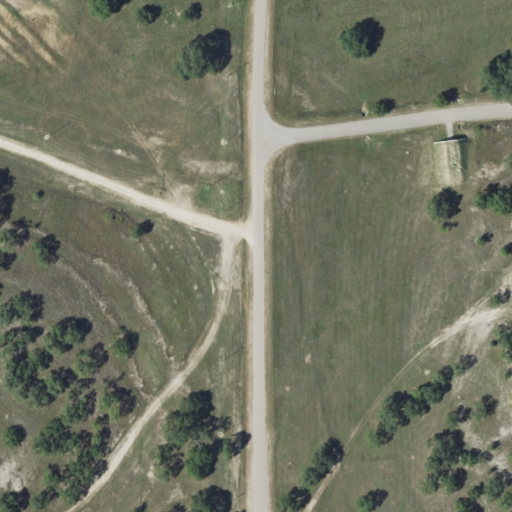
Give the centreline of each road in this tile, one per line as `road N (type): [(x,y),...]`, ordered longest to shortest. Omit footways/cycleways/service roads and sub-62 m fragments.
road 1 (residential): [(261,0),(259,511)]
road 2 (residential): [(71,511),(213,328),(236,227)]
road 3 (residential): [(0,141),(199,221),(257,229)]
road 4 (residential): [(257,138),(511,110)]
